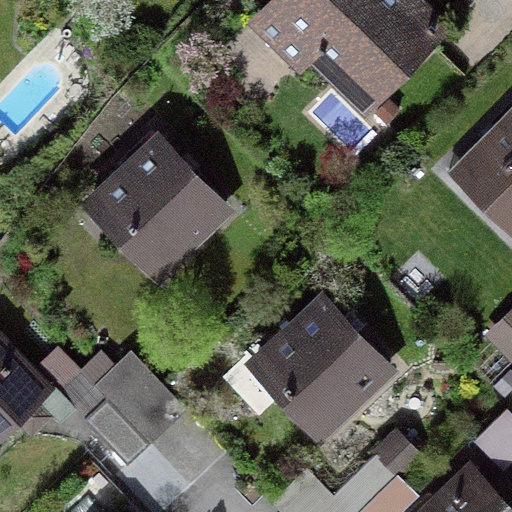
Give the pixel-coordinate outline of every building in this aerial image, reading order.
[(394,0),(281,0),(273,9),(366,97),(429,32),(394,0)] [(511,102),(450,165),(511,227),(511,102)] [(234,206),(159,128),(83,200),(157,279),(234,206)] [(398,366),(323,287),(245,359),(320,439),(398,366)] [(511,360),(511,358),(511,305),(484,332),(511,360)] [(0,326),(0,436),(55,384),(0,326)] [(157,437),(192,404),(136,346),(101,379),(113,392),(157,437)] [(134,459),(157,437),(113,392),(90,414),(134,459)] [(504,463),(511,455),(511,412),(505,406),(476,435),(504,463)] [(398,511),(418,494),(397,473),(422,449),(398,425),(333,489),(307,463),(272,497),(286,511),(398,511)] [(511,511),(511,497),(472,459),(420,511),(511,511)]
